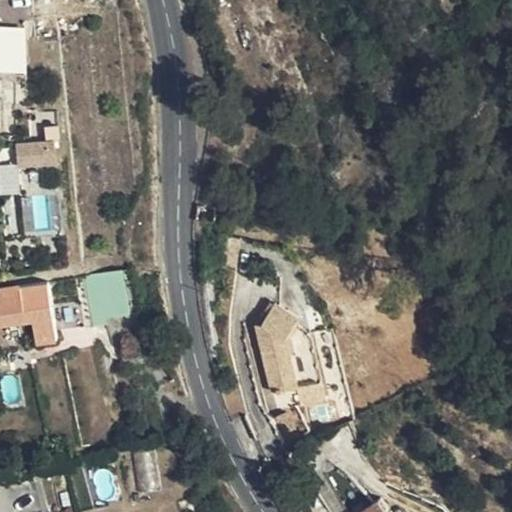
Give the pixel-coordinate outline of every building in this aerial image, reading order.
[(0,68),(31,67),(30,22),(0,22),(0,68)] [(60,137),(21,140),(23,164),(61,162),(60,137)] [(2,165),(5,191),(24,189),(22,163),(2,165)] [(199,210),(197,224),(216,226),(217,212),(199,210)] [(131,313),(124,269),(86,275),(94,328),(108,325),(107,317),(131,313)] [(58,319),(82,315),(77,280),(53,284),(58,319)] [(25,301),(22,286),(2,289),(2,295),(0,295),(0,325),(36,321),(34,310),(32,300),(25,301)] [(278,413),(326,401),(311,335),(296,325),(300,318),(277,305),(263,328),(258,330),(278,413)] [(53,307),(34,310),(36,321),(38,338),(39,343),(58,340),(53,307)] [(365,511),(387,511),(380,502),(365,511)]
